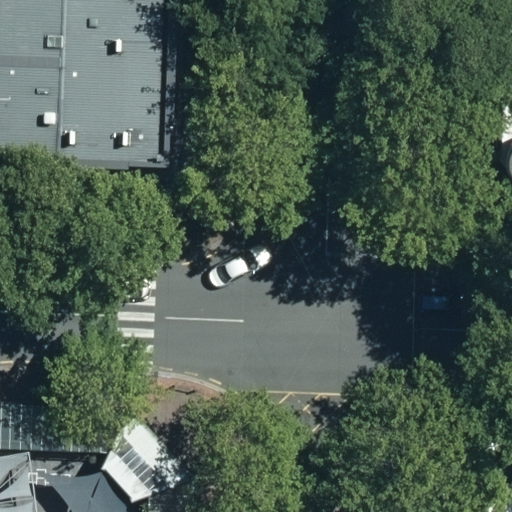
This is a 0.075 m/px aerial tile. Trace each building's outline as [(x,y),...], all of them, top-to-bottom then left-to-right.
[(169,0),(0,0),(0,168),(163,176),(169,0)] [(212,156),(217,0),(169,0),(163,176),(193,177),(212,156)] [(511,0),(503,0),(497,168),(511,186),(511,0)] [(163,176),(0,168),(0,215),(142,222),(193,177),(163,176)] [(0,399),(0,443),(105,447),(154,503),(153,511),(201,511),(203,475),(136,405),(0,399)] [(105,447),(0,443),(0,511),(153,511),(154,503),(105,447)] [(511,511),(511,467),(466,466),(464,511),(511,511)]
